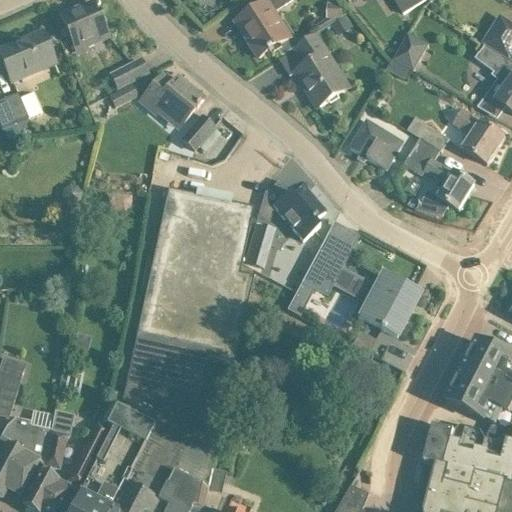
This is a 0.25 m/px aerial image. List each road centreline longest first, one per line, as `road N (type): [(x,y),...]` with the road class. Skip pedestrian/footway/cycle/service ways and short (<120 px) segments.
road 1 (residential): [(476,277),(372,225),(305,152),(156,26),(137,0)]
road 2 (residential): [(393,511),(397,441),(476,277)]
